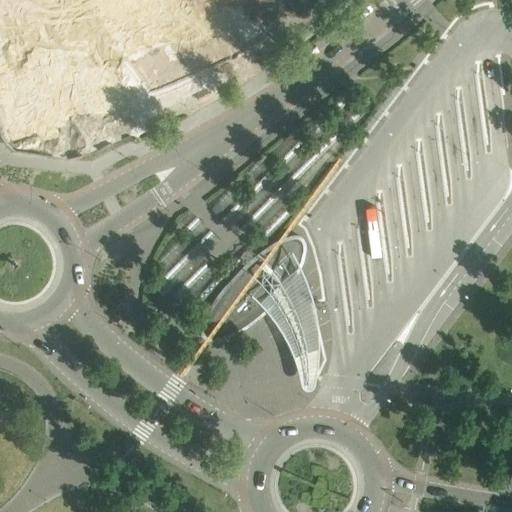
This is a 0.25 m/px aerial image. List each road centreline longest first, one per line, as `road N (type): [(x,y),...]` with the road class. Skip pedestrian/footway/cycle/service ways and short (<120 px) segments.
road 1 (tertiary): [(21,323),(144,430),(246,484)]
road 2 (tertiary): [(257,447),(169,392),(85,325),(64,298)]
road 3 (residential): [(74,253),(266,106)]
road 4 (residential): [(266,106),(52,216)]
road 5 (residential): [(266,106),(403,0)]
road 6 (tertiary): [(379,466),(361,434),(328,415),(284,423),(257,447)]
road 7 (tertiary): [(505,511),(474,494),(419,486),(379,466)]
